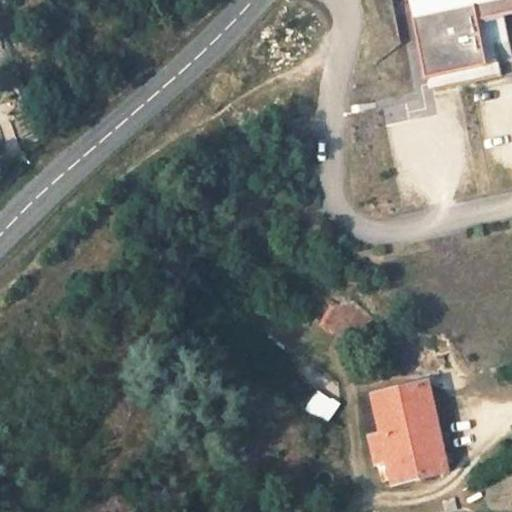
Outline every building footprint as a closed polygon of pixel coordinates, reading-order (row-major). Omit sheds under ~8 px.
[(511,0),(411,0),(414,15),(426,76),(488,64),(479,19),(511,12),(511,0)] [(344,304),(332,296),(317,322),(330,329),(344,304)] [(373,320),(344,304),(330,329),(359,346),(373,320)] [(375,396),(384,436),(390,462),(395,486),(449,473),(429,384),(375,396)] [(339,408),(317,393),(302,415),(325,429),(339,408)] [(375,396),(362,399),(371,439),(384,436),(375,396)] [(384,436),(371,439),(377,465),(390,462),(384,436)] [(456,499),(443,502),(445,511),(460,511),(460,510),(456,499)]
